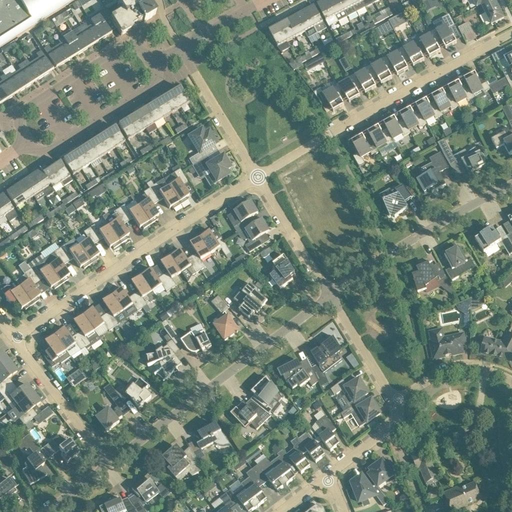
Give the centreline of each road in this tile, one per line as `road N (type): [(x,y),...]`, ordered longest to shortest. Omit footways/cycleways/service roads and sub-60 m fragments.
road 1 (residential): [(15,340),(258,177)]
road 2 (residential): [(258,177),(511,34)]
road 3 (residential): [(108,465),(330,295)]
road 4 (residential): [(330,295),(511,185)]
road 5 (residential): [(28,144),(18,117),(72,74),(129,45),(155,61)]
road 6 (residential): [(155,61),(158,84),(132,101),(58,148),(28,144)]
road 7 (residential): [(108,465),(15,340)]
road 8 (residential): [(258,177),(180,47)]
road 9 (residential): [(330,295),(258,177)]
road 10 (residential): [(398,397),(330,295)]
road 11 (residential): [(398,397),(460,368),(511,379)]
